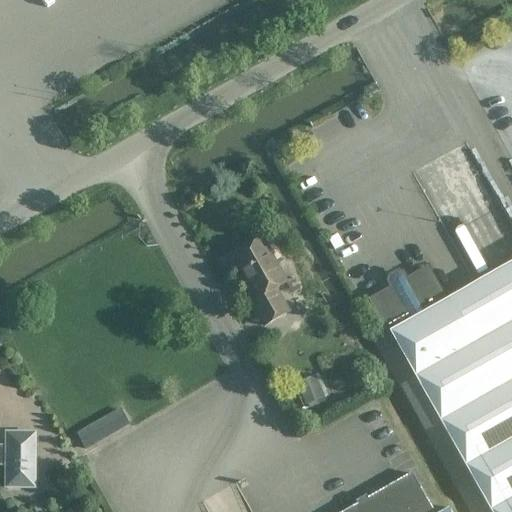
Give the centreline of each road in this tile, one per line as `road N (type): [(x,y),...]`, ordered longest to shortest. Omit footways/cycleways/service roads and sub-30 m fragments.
road 1 (unclassified): [(0,221),(399,0)]
road 2 (unknown): [(129,148),(251,387),(248,415),(222,444),(112,464)]
